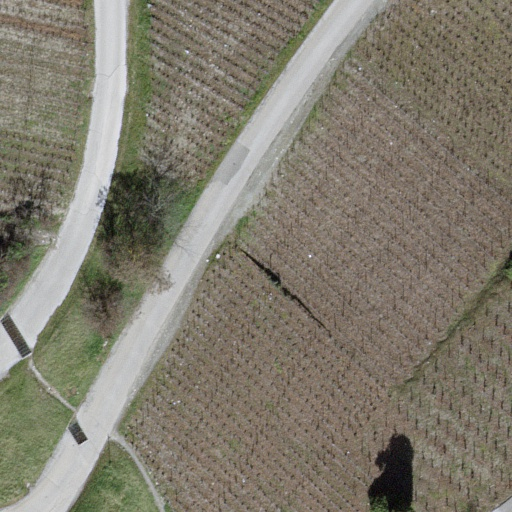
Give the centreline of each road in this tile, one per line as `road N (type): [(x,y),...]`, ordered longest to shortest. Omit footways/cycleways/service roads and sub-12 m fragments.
road 1 (residential): [(32,511),(242,153),(365,0)]
road 2 (unclassified): [(0,353),(76,253),(113,128),(106,0)]
